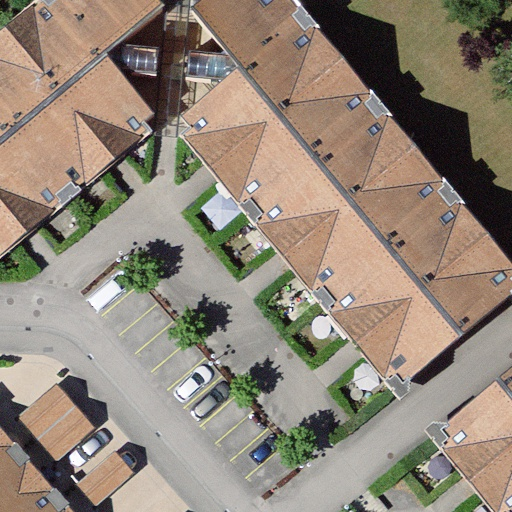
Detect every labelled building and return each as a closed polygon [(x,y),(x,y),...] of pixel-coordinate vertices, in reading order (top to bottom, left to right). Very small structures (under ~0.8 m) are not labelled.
[(54,0),(53,0),(0,42),(0,115),(72,207),(162,136),(116,78),(54,0)] [(158,0),(54,0),(116,78),(162,82),(165,55),(123,50),(169,14),(158,0)] [(234,60),(193,59),(193,85),(234,86),(314,20),(297,0),(207,0),(194,11),(234,60)] [(252,222),(388,109),(314,20),(234,86),(179,133),(252,222)] [(329,314),(465,202),(388,109),(252,222),(329,314)] [(0,115),(0,263),(72,207),(0,115)] [(403,404),(511,314),(511,258),(465,202),(329,314),(403,404)] [(25,418),(63,458),(99,424),(60,384),(25,418)] [(511,511),(511,394),(443,451),(492,511),(511,511)] [(0,485),(24,464),(0,435),(0,485)] [(0,511),(58,511),(63,508),(24,464),(0,485),(0,511)]
